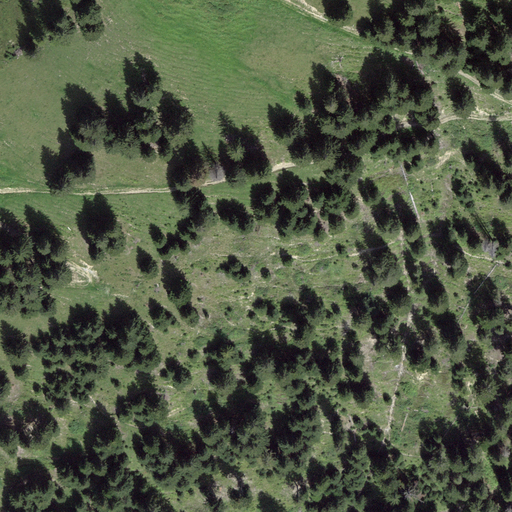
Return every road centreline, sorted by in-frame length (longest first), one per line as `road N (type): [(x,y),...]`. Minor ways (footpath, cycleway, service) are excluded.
road 1 (track): [(511,114),(394,125),(335,155),(181,187),(0,192)]
road 2 (track): [(277,0),(446,62),(511,100)]
road 3 (track): [(0,224),(94,284),(0,285)]
